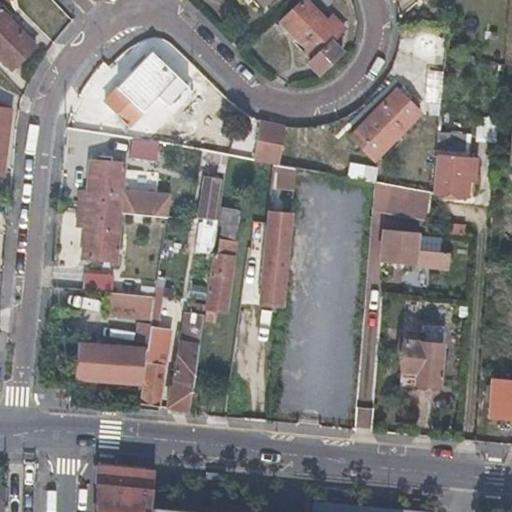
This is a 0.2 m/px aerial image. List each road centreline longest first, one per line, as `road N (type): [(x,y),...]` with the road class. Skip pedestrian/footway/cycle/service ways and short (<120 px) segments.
road 1 (residential): [(370,0),(377,33),(362,68),(343,86),(291,103),(263,99),(178,19),(150,8),(123,9),(90,37),(57,82),(47,124),(20,430)]
road 2 (secondary): [(73,435),(511,474)]
